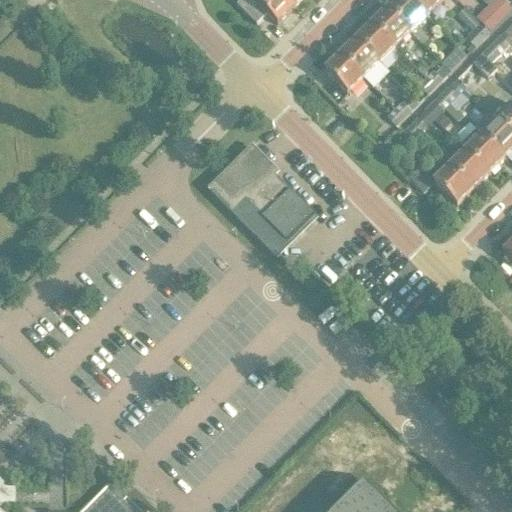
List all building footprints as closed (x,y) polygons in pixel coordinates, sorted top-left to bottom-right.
[(257,28),(266,19),(276,29),(292,13),(278,0),(246,0),(237,9),(257,28)] [(278,0),(292,13),(305,0),(278,0)] [(405,0),(400,0),(387,13),(410,36),(426,21),(405,0)] [(436,0),(405,0),(426,21),(441,5),(436,0)] [(511,13),(499,1),(476,23),(481,28),(480,29),(489,38),(496,30),(511,15),(511,13)] [(465,12),(457,20),(473,36),(482,45),(489,38),(480,29),(481,28),(476,23),(465,12)] [(387,13),(372,29),(394,52),(410,36),(387,13)] [(372,29),(356,44),(379,67),(394,52),(372,29)] [(473,36),(465,44),(474,52),(482,45),(473,36)] [(503,38),(496,45),(504,54),(511,46),(503,38)] [(356,44),(340,60),(363,83),(371,91),(387,75),(379,67),(356,44)] [(481,59),(480,61),(488,70),(490,68),(497,61),(504,54),(496,45),(489,52),(481,59)] [(457,52),(442,67),(451,76),(466,60),(457,52)] [(340,60),(324,76),(347,99),(363,83),(340,60)] [(494,76),(488,70),(480,61),(472,68),(481,77),(487,83),(494,76)] [(425,83),(434,92),(442,85),(433,76),(425,83)] [(427,100),(434,92),(425,83),(418,91),(427,100)] [(452,88),(441,99),(450,108),(458,116),(473,100),(466,93),(456,84),(452,88)] [(394,114),(403,123),(410,116),(420,107),(411,98),(394,114)] [(442,115),(450,108),(441,99),(425,115),(435,125),(445,134),(451,127),(442,117),(443,116),(442,115)] [(497,124),(511,139),(511,108),(505,116),(500,110),(493,117),(499,122),(497,124)] [(395,131),(403,123),(394,114),(387,122),(395,131)] [(427,133),(435,125),(425,115),(409,131),(418,140),(426,132),(427,133)] [(489,132),(481,139),(494,153),(503,162),(511,153),(511,139),(497,124),(489,132)] [(411,146),(418,140),(409,131),(402,138),(411,146)] [(488,178),(503,162),(494,153),(476,134),(461,149),(466,155),(465,156),(488,178)] [(391,143),(380,152),(387,159),(397,150),(391,143)] [(277,177),(251,150),(209,192),(275,259),(314,221),(273,181),(277,177)] [(472,194),(488,178),(465,156),(449,171),(472,194)] [(426,183),(429,179),(421,171),(408,183),(423,198),(423,199),(432,190),(426,183)] [(457,209),(472,194),(449,171),(434,186),(457,209)] [(511,247),(503,256),(511,265),(511,247)] [(444,387),(435,396),(451,411),(459,402),(444,387)] [(390,511),(363,485),(336,511),(137,511),(127,502),(124,504),(109,489),(85,511),(390,511)] [(0,511),(5,507),(14,507),(14,494),(5,494),(0,489),(0,511)]
